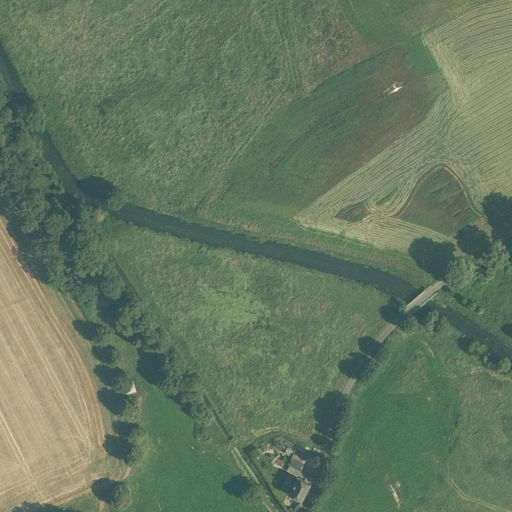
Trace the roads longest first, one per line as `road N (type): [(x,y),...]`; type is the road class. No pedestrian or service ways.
road 1 (track): [(99,511),(130,453),(126,408),(111,363),(0,172)]
road 2 (unclassified): [(511,248),(433,287),(385,331),(340,403),(299,511)]
